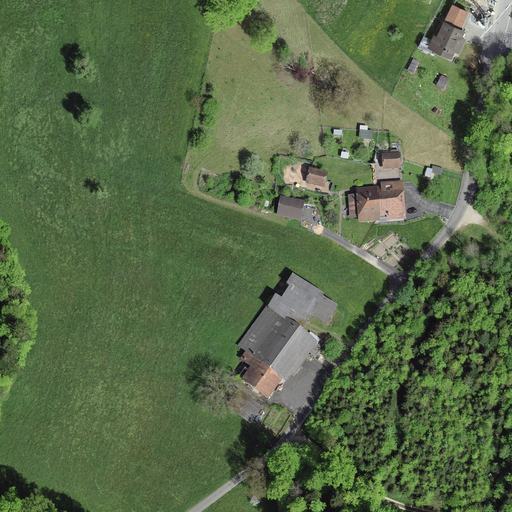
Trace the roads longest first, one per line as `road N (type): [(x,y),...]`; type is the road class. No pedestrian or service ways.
road 1 (residential): [(279,450),(401,281),(463,210),(498,31)]
road 2 (track): [(294,432),(371,492),(434,511)]
